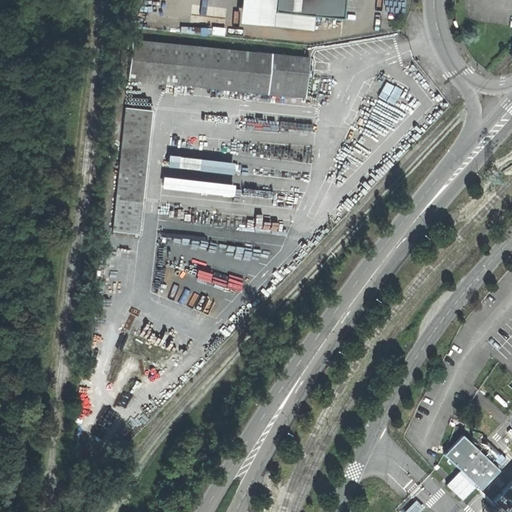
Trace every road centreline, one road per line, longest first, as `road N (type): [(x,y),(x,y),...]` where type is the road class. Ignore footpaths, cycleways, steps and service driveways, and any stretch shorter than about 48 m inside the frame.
road 1 (secondary): [(506,114),(328,333),(271,425)]
road 2 (unclassified): [(337,511),(367,438),(423,350),(511,240)]
road 3 (unclassified): [(506,114),(442,50),(431,0)]
